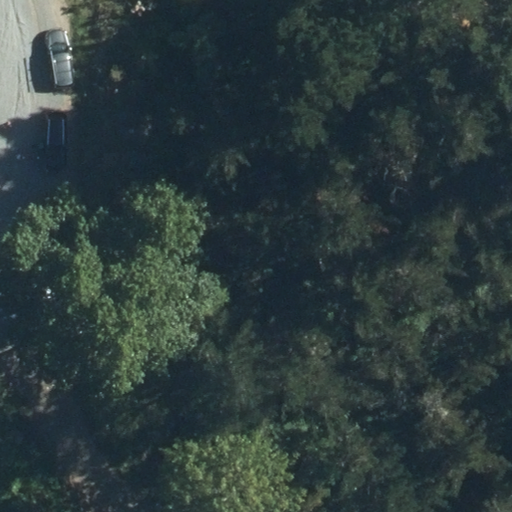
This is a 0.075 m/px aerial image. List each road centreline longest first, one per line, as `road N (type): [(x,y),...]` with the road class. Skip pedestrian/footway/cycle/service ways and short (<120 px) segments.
road 1 (track): [(0,0),(36,364)]
road 2 (track): [(108,511),(36,364),(0,332)]
